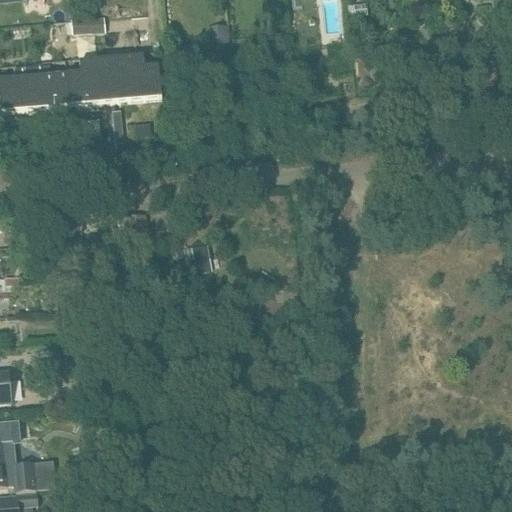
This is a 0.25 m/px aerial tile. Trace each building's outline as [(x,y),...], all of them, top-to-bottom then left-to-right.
[(492,3),(494,18),(508,16),(506,2),(492,3)] [(71,24),(73,41),(106,37),(104,21),(71,24)] [(272,29),(273,42),(290,41),(288,26),(272,29)] [(209,47),(229,45),(228,28),(208,30),(209,47)] [(110,63),(114,106),(162,101),(159,69),(144,71),(143,60),(110,63)] [(70,110),(114,106),(110,63),(80,66),(81,77),(67,78),(70,110)] [(36,113),(70,110),(67,78),(50,80),(49,69),(32,71),(36,113)] [(0,95),(2,116),(36,113),(32,71),(15,72),(16,83),(0,84),(0,95)] [(112,116),(113,132),(121,131),(120,115),(112,116)] [(33,124),(35,139),(43,139),(41,123),(33,124)] [(123,147),(121,131),(113,132),(115,148),(123,147)] [(44,155),(43,139),(35,139),(36,155),(44,155)] [(121,242),(132,241),(131,221),(120,223),(121,242)] [(272,222),(229,227),(231,247),(252,245),(255,266),(276,264),(272,222)] [(132,241),(134,258),(152,257),(151,240),(132,241)] [(134,258),(132,241),(121,242),(98,243),(99,261),(125,260),(125,259),(134,258)] [(181,277),(213,271),(208,244),(176,250),(181,277)] [(121,292),(124,285),(119,278),(112,279),(108,286),(113,293),(121,292)] [(7,280),(0,281),(0,293),(12,292),(11,290),(19,289),(18,282),(7,283),(7,280)] [(102,311),(101,301),(84,302),(85,312),(102,311)] [(124,315),(127,331),(143,329),(138,313),(124,315)] [(172,336),(173,344),(190,342),(189,334),(172,336)] [(69,383),(66,354),(34,357),(37,386),(69,383)] [(0,407),(11,407),(8,377),(0,377),(0,407)] [(0,490),(11,489),(13,489),(14,498),(39,495),(35,465),(11,469),(11,471),(5,472),(2,445),(19,443),(18,426),(1,428),(0,427),(0,490)] [(137,477),(148,479),(150,468),(139,466),(137,477)] [(0,499),(0,511),(18,511),(17,498),(0,499)]
